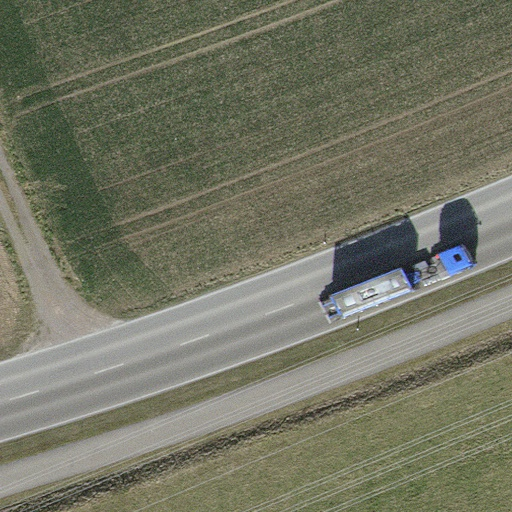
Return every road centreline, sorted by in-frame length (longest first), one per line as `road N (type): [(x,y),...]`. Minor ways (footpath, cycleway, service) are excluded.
road 1 (primary): [(0,403),(229,329),(511,216)]
road 2 (track): [(0,193),(86,377)]
